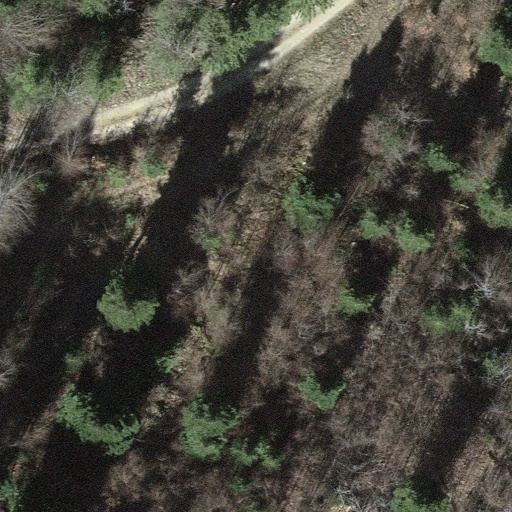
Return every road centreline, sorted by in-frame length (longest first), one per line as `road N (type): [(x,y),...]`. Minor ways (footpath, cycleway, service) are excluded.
road 1 (track): [(381,0),(367,47),(321,109),(208,161),(0,230)]
road 2 (track): [(330,0),(238,79),(96,122),(0,137)]
road 3 (track): [(367,47),(511,103)]
